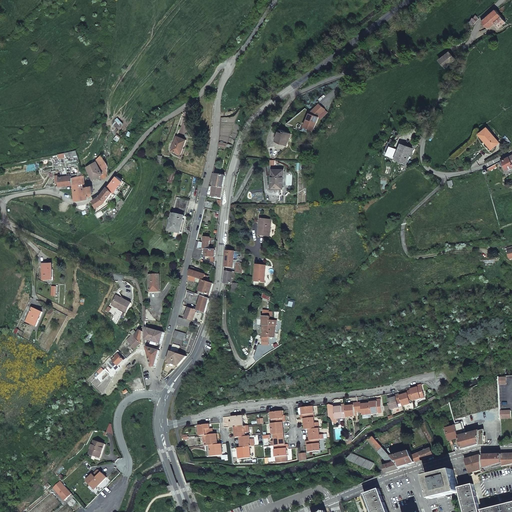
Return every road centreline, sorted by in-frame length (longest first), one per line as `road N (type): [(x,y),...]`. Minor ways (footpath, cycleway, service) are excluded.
road 1 (secondary): [(165,399),(196,351),(219,277),(227,191),(244,134),(285,91),(410,0)]
road 2 (residential): [(155,384),(231,65)]
road 3 (residential): [(231,65),(222,63),(204,90),(145,134),(90,199),(19,194),(3,200),(4,221)]
road 4 (residential): [(160,425),(229,407),(436,380)]
road 5 (unclassified): [(443,175),(424,163),(427,120),(480,18),(502,0)]
road 6 (unclassified): [(97,511),(128,473),(121,404),(151,394)]
road 7 (residential): [(4,221),(121,277)]
